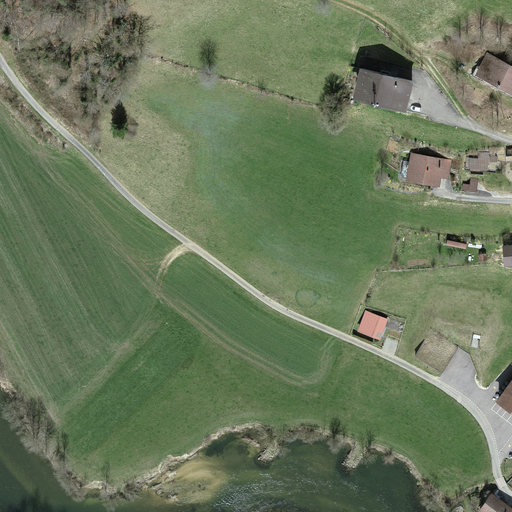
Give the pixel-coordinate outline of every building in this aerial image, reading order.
[(511,90),(511,73),(485,55),(471,76),(507,99),(511,90)] [(410,80),(355,64),(347,91),(402,107),(410,80)] [(441,164),(409,156),(403,181),(435,189),(441,164)] [(511,245),(503,246),(504,262),(511,261),(511,245)] [(385,320),(365,311),(357,330),(376,339),(385,320)] [(426,329),(410,358),(439,374),(441,371),(456,345),(426,329)] [(511,373),(491,400),(511,416),(511,373)] [(511,511),(488,495),(477,511),(478,511),(511,511)]
